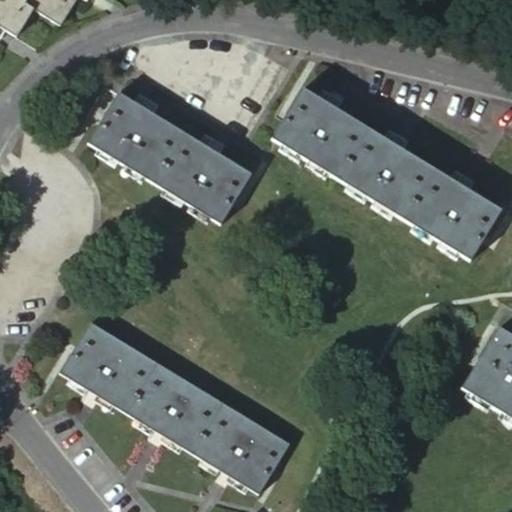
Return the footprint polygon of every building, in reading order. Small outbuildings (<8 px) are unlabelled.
[(0,0),(0,32),(6,36),(16,42),(33,14),(56,28),(72,0),(0,0)] [(465,267),(496,218),(466,200),(394,154),(329,113),(300,94),(270,142),(465,267)] [(213,233),(245,182),(208,158),(137,112),(114,97),(82,146),(213,233)] [(251,496),(281,446),(83,325),(53,376),(78,391),(142,430),(210,471),(251,496)] [(511,429),(511,346),(491,334),(454,393),(511,429)]
